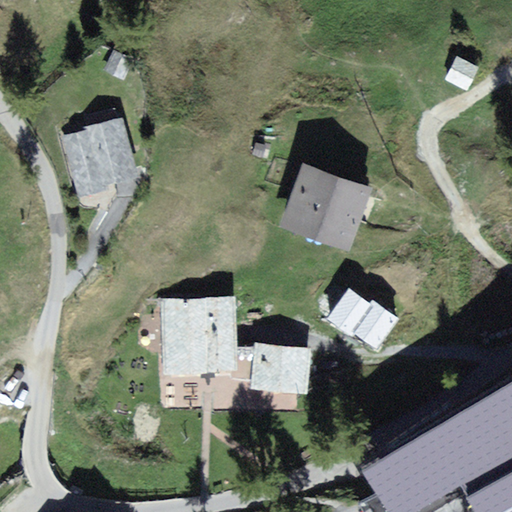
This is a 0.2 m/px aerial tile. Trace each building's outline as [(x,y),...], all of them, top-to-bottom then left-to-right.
[(469,68),(444,56),(432,81),(458,92),(469,68)] [(135,130),(82,145),(98,203),(152,187),(135,130)] [(358,185),(290,163),(270,226),(338,248),(358,185)] [(351,280),(329,314),(379,346),(401,312),(351,280)] [(225,294),(155,298),(159,373),(229,369),(225,294)] [(303,346),(248,343),(245,388),(301,391),(303,346)] [(511,511),(511,398),(355,482),(372,511),(439,511),(447,508),(449,511),(511,511)]
